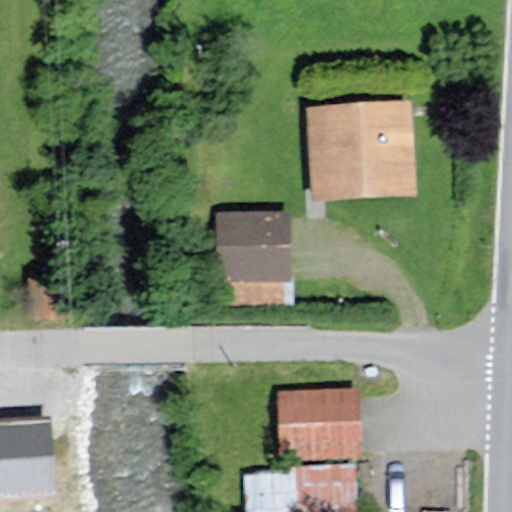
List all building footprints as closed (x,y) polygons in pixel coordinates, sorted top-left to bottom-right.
[(397,115),(317,118),(320,183),(400,180),(397,115)] [(221,215),(222,276),(280,275),(279,214),(221,215)] [(36,286),(36,312),(61,312),(61,286),(36,286)] [(346,392),(281,392),(282,451),(346,450),(346,392)] [(39,426),(0,431),(0,503),(50,495),(39,426)]
